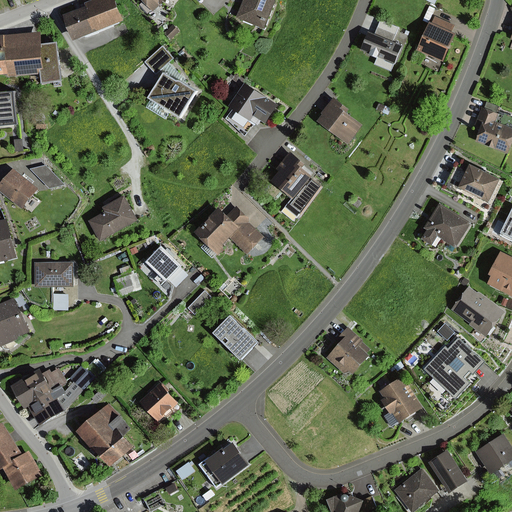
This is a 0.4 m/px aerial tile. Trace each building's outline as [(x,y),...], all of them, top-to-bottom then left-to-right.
[(86,7),(64,16),(73,40),(123,20),(115,0),(93,0),(84,4),(86,7)] [(141,0),(153,12),(166,0),(141,0)] [(243,0),(237,18),(265,29),(276,0),(243,0)] [(434,10),(429,7),(426,13),(432,16),(434,10)] [(432,23),(429,22),(417,50),(444,62),(456,34),(452,32),(455,26),(435,17),(432,23)] [(180,31),(173,25),(164,34),(171,40),(180,31)] [(375,34),(369,31),(361,50),(370,54),(369,55),(377,58),(378,57),(396,64),(403,46),(393,42),(396,35),(377,27),(375,34)] [(40,32),(6,35),(10,76),(40,72),(42,83),(62,81),(58,43),(41,45),(40,32)] [(0,76),(10,76),(6,35),(0,35),(0,76)] [(183,49),(173,39),(168,44),(181,57),(185,53),(182,50),(183,49)] [(174,58),(162,46),(144,62),(160,79),(148,98),(151,100),(146,107),(166,120),(171,112),(181,118),(197,91),(184,83),(186,80),(169,62),(174,58)] [(234,76),(231,75),(229,78),(241,86),(245,79),(236,73),(234,76)] [(279,105),(246,82),(229,106),(233,109),(226,118),(245,136),(254,124),(257,124),(259,125),(262,121),(266,124),(279,105)] [(0,126),(19,125),(15,91),(0,92),(0,126)] [(350,110),(334,97),(321,114),(322,115),(317,121),(348,145),(363,125),(347,113),(350,110)] [(497,113),(499,107),(487,102),(485,109),(482,108),(475,125),(481,127),(475,142),(507,154),(511,143),(511,116),(504,113),(503,115),(497,113)] [(385,106),(379,103),(376,110),(388,116),(391,109),(385,106)] [(22,139),(14,140),(15,152),(24,151),(22,139)] [(302,168),(306,164),(290,152),(276,169),(279,171),(270,182),(291,199),(281,211),(294,222),(321,187),(312,180),(311,182),(309,181),(312,176),(302,168)] [(46,165),(30,169),(49,189),(65,185),(46,165)] [(501,180),(470,165),(458,188),(490,203),(501,180)] [(39,189),(13,169),(0,185),(0,191),(22,209),(39,189)] [(139,221),(124,195),(102,207),(105,212),(89,221),(101,242),(139,221)] [(362,202),(356,198),(352,203),(357,208),(362,202)] [(472,223),(440,203),(424,228),(427,230),(422,239),(437,249),(442,240),(456,249),(472,223)] [(227,215),(219,207),(194,233),(205,244),(201,248),(212,258),(216,254),(218,255),(226,248),(223,245),(230,237),(247,254),(264,237),(249,222),(250,218),(236,205),(227,215)] [(511,209),(501,235),(511,240),(511,209)] [(13,240),(7,219),(0,220),(0,262),(17,258),(14,246),(16,245),(14,239),(13,240)] [(154,236),(146,239),(148,245),(157,242),(154,236)] [(182,266),(162,246),(146,262),(159,275),(155,279),(161,285),(165,281),(166,282),(168,280),(176,288),(189,275),(180,267),(182,266)] [(511,256),(500,251),(488,275),(491,276),(487,284),(511,296),(511,256)] [(74,262),(35,263),(35,288),(74,287),(74,262)] [(122,275),(113,278),(119,297),(142,289),(137,273),(135,274),(134,271),(132,271),(130,266),(120,269),(122,275)] [(205,279),(201,275),(194,282),(198,286),(205,279)] [(466,287),(470,281),(464,278),(461,283),(466,287)] [(478,293),(468,286),(463,294),(461,293),(454,302),(456,303),(451,309),(470,324),(469,325),(485,337),(505,312),(479,292),(478,293)] [(205,291),(188,308),(196,315),(212,298),(205,291)] [(14,298),(0,304),(0,346),(0,347),(18,339),(18,337),(30,331),(19,307),(23,305),(26,311),(30,310),(21,292),(13,296),(14,298)] [(68,294),(53,294),(53,311),(68,311),(68,294)] [(258,343),(230,315),(213,334),(221,342),(226,337),(229,341),(225,345),(241,361),(258,343)] [(364,341),(348,327),(337,340),(340,343),(326,358),(344,374),(350,372),(353,375),(370,356),(367,353),(371,349),(363,342),(364,341)] [(448,342),(424,367),(457,399),(473,383),(470,380),(488,361),(462,337),(452,347),(448,342)] [(94,360),(90,356),(85,361),(99,375),(107,368),(98,359),(97,360),(96,359),(94,360)] [(400,361),(394,366),(398,372),(405,367),(400,361)] [(66,392),(62,386),(68,383),(59,368),(52,372),(50,369),(43,374),(54,393),(29,407),(40,425),(65,411),(96,377),(82,365),(71,378),(74,382),(66,392)] [(29,407),(54,393),(43,374),(41,370),(12,386),(25,409),(29,407)] [(407,386),(401,377),(379,391),(384,399),(381,401),(390,415),(393,413),(399,423),(423,408),(409,385),(407,386)] [(141,404),(158,422),(165,416),(167,418),(174,412),(172,410),(178,404),(161,385),(141,404)] [(107,395),(101,389),(92,398),(97,404),(107,395)] [(132,430),(109,403),(77,432),(95,453),(97,452),(111,467),(133,447),(124,437),(132,430)] [(3,422),(0,424),(0,470),(3,469),(16,490),(43,474),(29,451),(23,455),(3,422)] [(511,461),(511,446),(504,434),(476,452),(491,475),(511,461)] [(57,435),(53,439),(57,444),(61,441),(57,435)] [(249,465),(233,442),(224,449),(223,448),(200,465),(216,487),(222,483),(223,484),(249,465)] [(448,450),(429,463),(449,494),(468,481),(448,450)] [(196,471),(189,462),(176,471),(183,481),(196,471)] [(414,511),(440,491),(422,468),(394,491),(411,511),(414,511)] [(216,495),(211,489),(203,495),(207,501),(216,495)] [(365,511),(376,508),(372,497),(362,500),(344,493),(327,500),(331,511),(365,511)]
